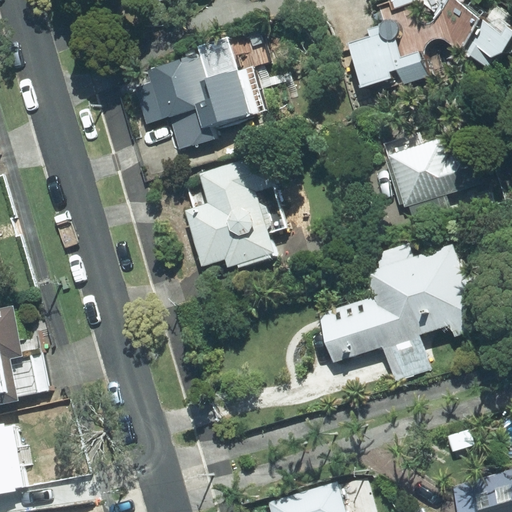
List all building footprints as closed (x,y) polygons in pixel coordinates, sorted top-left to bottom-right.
[(145,0),(149,10),(185,0),(145,0)] [(449,54),(452,57),(455,68),(470,64),(486,75),(494,65),(502,62),(511,59),(511,42),(506,38),(502,45),(451,7),(391,24),(393,30),(366,37),(369,47),(349,53),(361,97),(402,85),(404,91),(428,85),(423,66),(424,61),(426,56),(428,52),(432,50),(436,49),(441,50),(445,51),(449,54)] [(132,81),(146,130),(168,124),(177,153),(208,144),(205,136),(250,124),(237,78),(207,86),(201,61),(132,81)] [(450,141),(388,161),(389,164),(385,165),(399,209),(403,208),(404,212),(408,211),(413,229),(453,216),(448,199),(466,193),(450,141)] [(185,217),(201,273),(225,267),(227,275),(273,262),(257,201),(276,195),(267,162),(199,181),(208,211),(185,217)] [(480,336),(453,252),(415,264),(410,249),(374,260),(379,275),(312,296),(335,369),(381,354),(391,387),(430,374),(420,342),(450,332),(454,344),(480,336)] [(0,405),(34,399),(25,356),(40,354),(30,304),(0,309),(0,405)] [(0,494),(31,488),(30,484),(37,483),(25,422),(18,424),(17,420),(0,423),(0,494)] [(368,472),(276,499),(279,511),(378,511),(380,511),(368,472)] [(511,511),(511,473),(451,490),(456,511),(511,511)]
